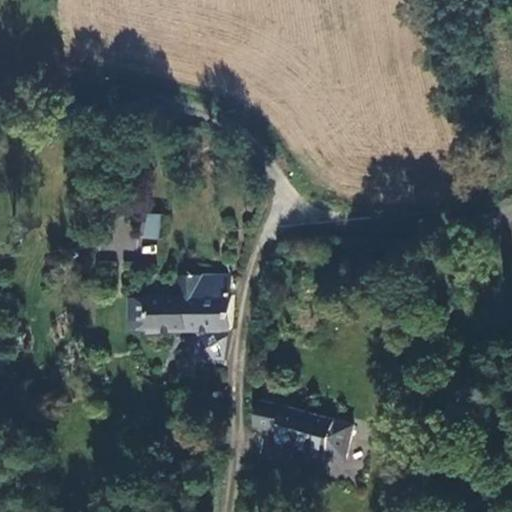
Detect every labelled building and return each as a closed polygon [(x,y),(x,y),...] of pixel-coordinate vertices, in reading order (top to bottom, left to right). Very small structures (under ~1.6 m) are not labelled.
[(159,239),(161,213),(143,212),(141,238),(159,239)] [(183,294),(156,297),(156,301),(220,297),(222,274),(184,276),(183,294)] [(230,274),(222,274),(220,297),(229,297),(230,274)] [(156,301),(156,297),(129,299),(128,329),(131,329),(132,305),(147,305),(149,303),(153,302),(156,301)] [(232,302),(233,297),(229,297),(220,297),(156,301),(153,302),(149,303),(147,305),(132,305),(131,329),(148,329),(148,332),(229,333),(232,302)] [(199,360),(225,361),(225,337),(199,336),(199,360)] [(311,453),(344,461),(353,428),(260,405),(254,429),(279,436),(276,445),(311,454),(311,453)]
